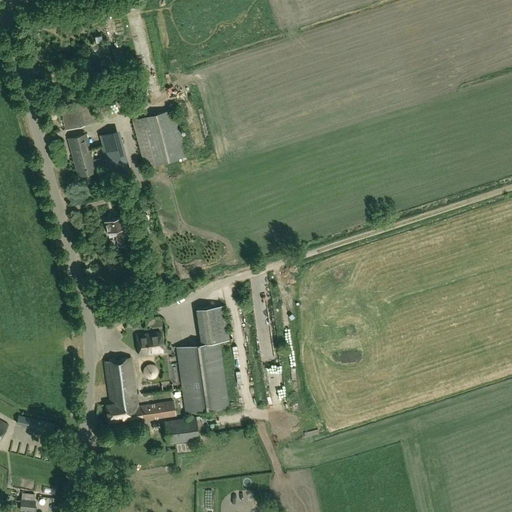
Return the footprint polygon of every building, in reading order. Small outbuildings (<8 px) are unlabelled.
[(96,122),(93,108),(97,107),(95,94),(70,100),(70,102),(60,105),(66,130),(96,122)] [(133,120),(145,167),(186,156),(174,109),(133,120)] [(99,127),(102,154),(117,153),(114,125),(99,127)] [(69,139),(73,156),(78,175),(95,171),(93,165),(102,163),(100,157),(93,159),(86,135),(69,139)] [(130,243),(122,216),(104,221),(109,237),(116,234),(120,246),(130,243)] [(197,308),(202,343),(219,341),(229,339),(224,304),(197,308)] [(139,356),(163,352),(160,332),(136,335),(139,356)] [(229,406),(219,341),(202,343),(177,346),(186,412),(229,406)] [(174,402),(138,406),(131,357),(105,361),(110,403),(106,404),(108,421),(142,416),(142,420),(175,416),(174,402)] [(274,387),(277,406),(288,405),(282,369),(273,370),(275,380),(277,380),(278,386),(274,387)] [(160,370),(148,370),(149,380),(161,379),(160,370)] [(242,390),(245,397),(242,398),(245,410),(259,405),(253,386),(242,390)] [(22,426),(41,431),(43,421),(19,415),(17,422),(22,424),(22,426)] [(168,443),(199,439),(196,417),(165,421),(168,443)] [(11,445),(8,460),(38,464),(40,449),(11,445)] [(36,500),(21,498),(20,510),(35,511),(36,500)]
